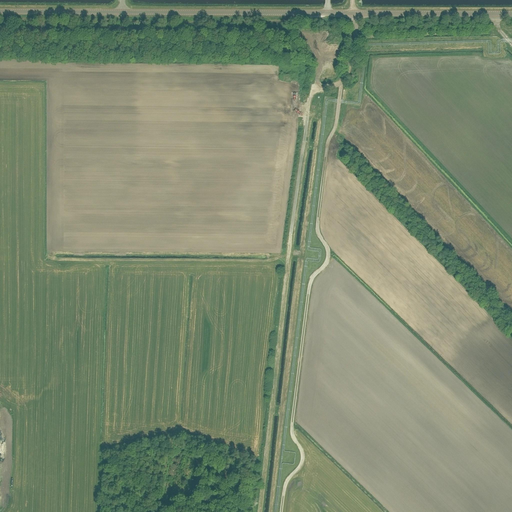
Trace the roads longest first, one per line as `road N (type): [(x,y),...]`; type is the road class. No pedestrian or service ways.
road 1 (track): [(0,27),(496,27)]
road 2 (track): [(341,82),(317,222),(328,259),(309,284),(291,427),(303,460),(285,483),(281,511)]
road 3 (unclassified): [(0,11),(328,13)]
road 4 (track): [(290,236),(258,511)]
road 5 (unclassified): [(290,236),(311,94),(345,78),(354,13)]
road 6 (unclassified): [(354,13),(511,14)]
